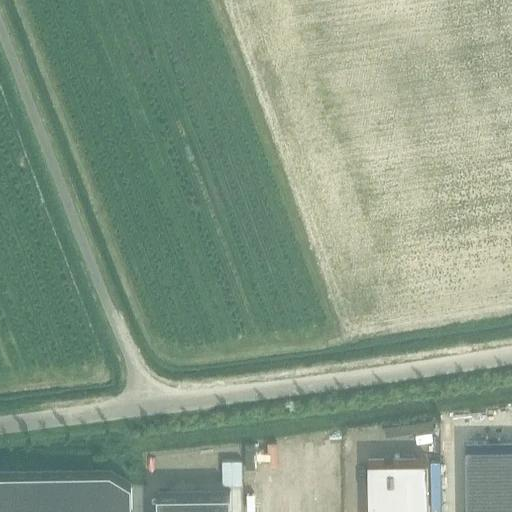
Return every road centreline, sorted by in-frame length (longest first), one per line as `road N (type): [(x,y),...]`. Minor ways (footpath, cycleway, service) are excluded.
road 1 (unclassified): [(146,403),(0,24)]
road 2 (unclassified): [(146,403),(511,353)]
road 3 (unclassified): [(0,422),(146,403)]
